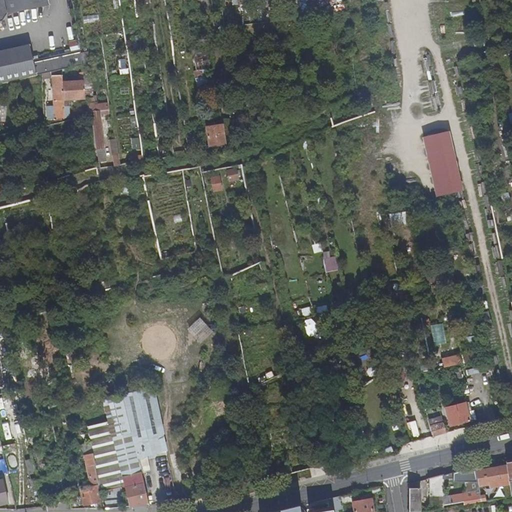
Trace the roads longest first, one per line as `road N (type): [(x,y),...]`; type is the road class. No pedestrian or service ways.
road 1 (track): [(0,203),(108,174),(227,157),(324,117)]
road 2 (secondary): [(390,467),(212,511)]
road 3 (secondary): [(511,435),(390,467)]
